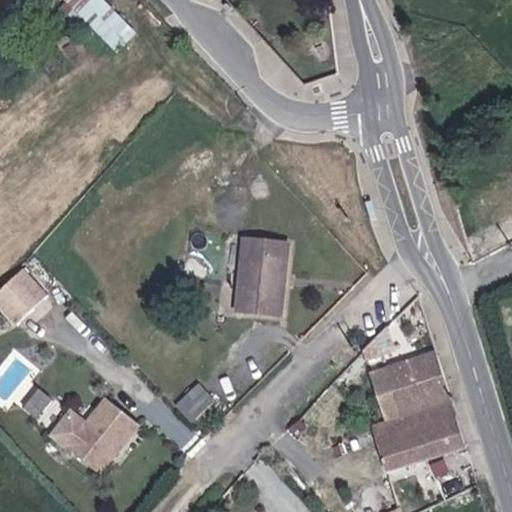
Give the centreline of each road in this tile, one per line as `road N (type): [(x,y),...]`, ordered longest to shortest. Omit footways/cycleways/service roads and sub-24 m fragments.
road 1 (residential): [(382,113),(285,112),(175,0)]
road 2 (tertiary): [(451,291),(511,489)]
road 3 (tertiary): [(382,113),(405,201),(451,291)]
